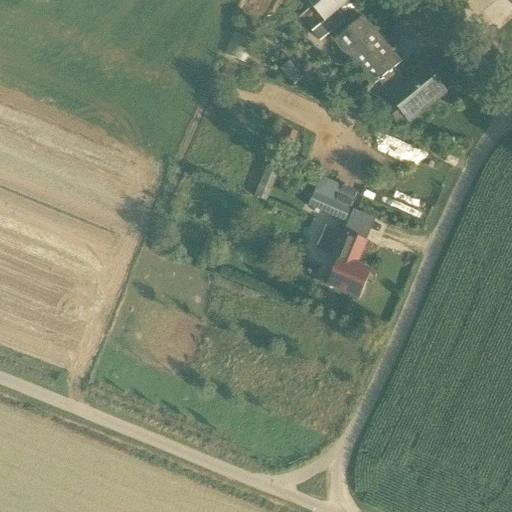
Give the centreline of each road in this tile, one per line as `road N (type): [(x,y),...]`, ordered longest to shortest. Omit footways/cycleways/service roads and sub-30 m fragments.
road 1 (unclassified): [(334,460),(378,383),(452,206),(487,141),(511,114)]
road 2 (unclassified): [(270,487),(0,378)]
